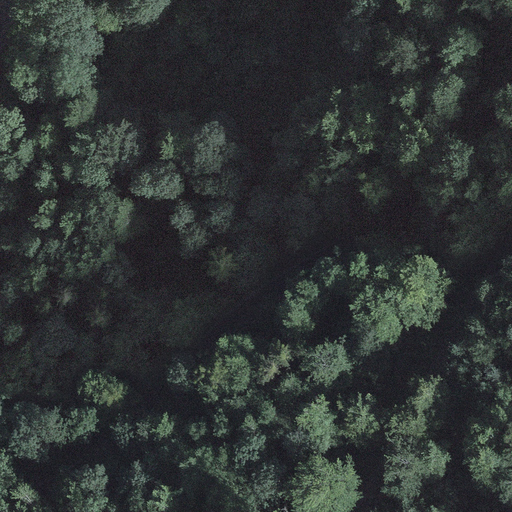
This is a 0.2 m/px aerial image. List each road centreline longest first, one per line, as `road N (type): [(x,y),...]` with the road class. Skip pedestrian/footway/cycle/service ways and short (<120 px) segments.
road 1 (track): [(0,511),(81,468),(138,420),(241,309),(383,211),(511,75)]
road 2 (track): [(358,511),(469,302),(511,241)]
